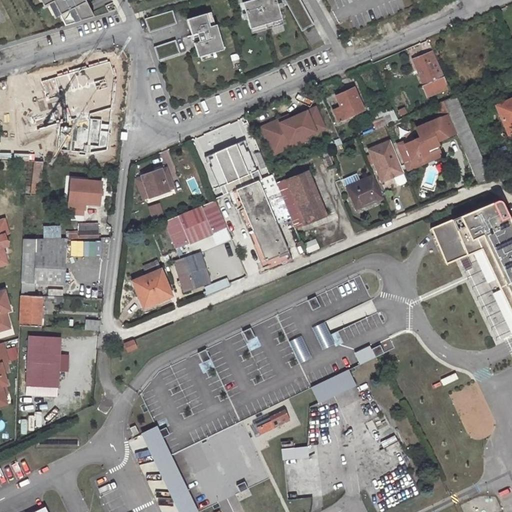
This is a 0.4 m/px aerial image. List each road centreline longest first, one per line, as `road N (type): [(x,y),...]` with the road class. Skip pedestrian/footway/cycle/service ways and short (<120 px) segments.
road 1 (residential): [(138,136),(125,160),(103,329),(120,334),(511,175)]
road 2 (residential): [(138,136),(180,131),(349,63)]
road 3 (residential): [(349,63),(492,0)]
road 4 (residential): [(0,68),(129,35)]
